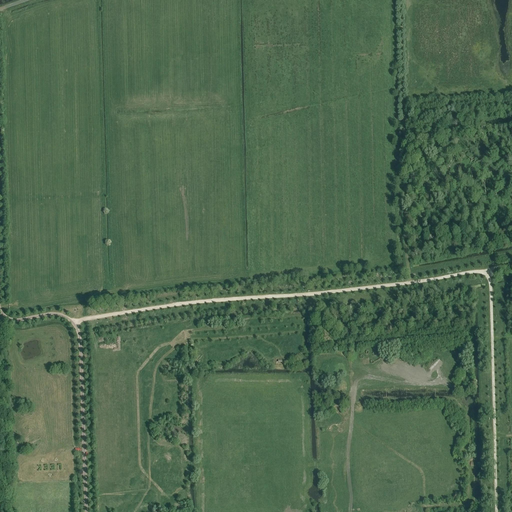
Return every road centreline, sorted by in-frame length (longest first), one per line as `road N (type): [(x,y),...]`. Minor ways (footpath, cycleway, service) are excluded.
road 1 (track): [(483,270),(73,323)]
road 2 (track): [(483,270),(490,284),(495,511)]
